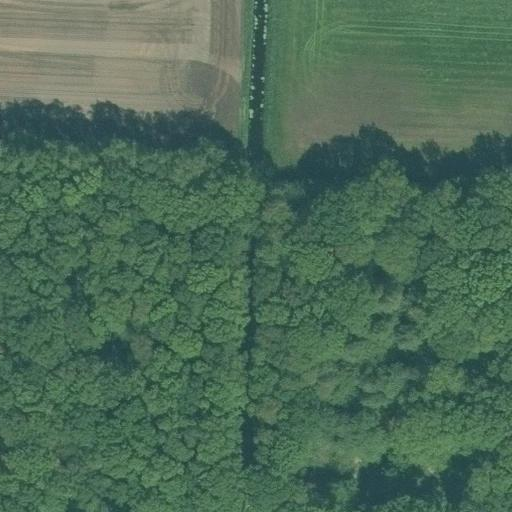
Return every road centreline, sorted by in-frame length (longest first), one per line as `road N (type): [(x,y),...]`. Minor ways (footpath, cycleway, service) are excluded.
road 1 (track): [(0,332),(87,291),(123,245),(146,231),(177,241),(216,290),(170,485),(197,511)]
road 2 (track): [(170,485),(0,476)]
